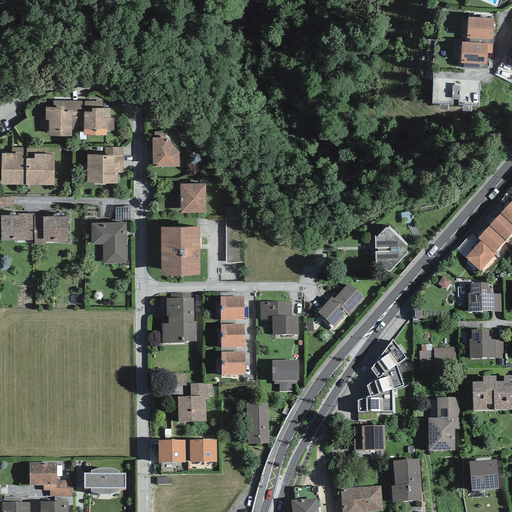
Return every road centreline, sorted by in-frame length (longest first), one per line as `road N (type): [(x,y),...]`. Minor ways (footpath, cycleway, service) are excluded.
road 1 (residential): [(139,290),(130,111),(115,98),(65,86),(0,111)]
road 2 (tertiary): [(392,305),(331,365),(303,406),(263,511)]
road 3 (tertiary): [(277,511),(306,438),(392,305)]
road 4 (residential): [(143,511),(139,290)]
road 5 (tertiary): [(392,305),(511,167)]
road 6 (residential): [(139,290),(309,287)]
